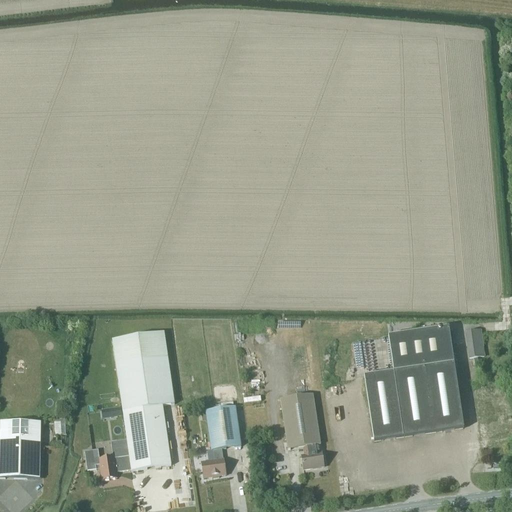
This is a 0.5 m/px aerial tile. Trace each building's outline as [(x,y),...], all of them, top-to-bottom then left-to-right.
[(373,443),(462,429),(447,330),(388,338),(393,374),(364,378),(373,443)] [(468,361),(485,358),(481,331),(464,333),(468,361)] [(126,442),(130,472),(131,473),(171,467),(162,407),(174,406),(164,336),(112,344),(126,442)] [(320,455),(319,447),(320,446),(312,396),(279,401),(287,452),(303,449),(304,457),(300,458),(303,471),(323,468),(321,454),(320,455)] [(509,432),(505,405),(491,407),(490,398),(475,400),(476,411),(485,410),(488,435),(509,432)] [(110,419),(121,417),(120,409),(109,410),(110,419)] [(225,477),(223,461),(222,461),(221,451),(240,448),(235,409),(205,413),(205,415),(206,421),(211,452),(213,452),(214,462),(208,463),(201,464),(203,480),(212,479),(212,480),(219,479),(218,478),(225,477)] [(0,479),(39,481),(40,424),(0,423),(0,479)] [(116,474),(130,472),(126,442),(110,444),(112,459),(99,461),(98,451),(84,453),(87,473),(100,471),(101,482),(117,480),(116,474)]
